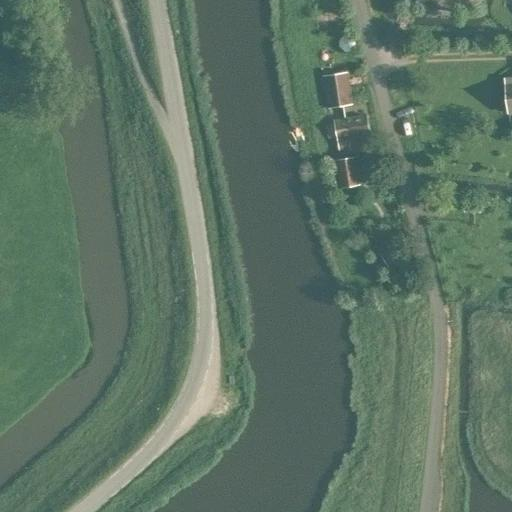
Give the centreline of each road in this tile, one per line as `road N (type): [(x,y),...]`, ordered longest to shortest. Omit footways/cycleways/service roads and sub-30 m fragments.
road 1 (tertiary): [(79,511),(178,414),(206,335),(158,0)]
road 2 (unclassified): [(425,511),(436,299),(354,0)]
